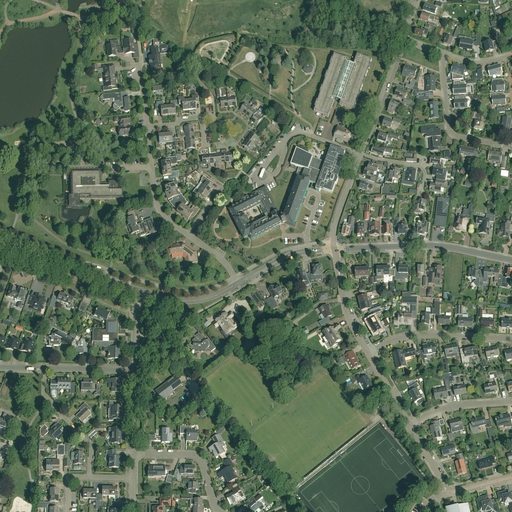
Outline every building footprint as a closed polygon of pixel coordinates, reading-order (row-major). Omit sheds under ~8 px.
[(391,1),(391,0),(362,0),(362,3),(365,4),(362,10),(386,18),(391,1)] [(425,4),(423,11),(434,15),(437,9),(425,4)] [(510,11),(496,18),(497,21),(496,21),(498,25),(502,23),(501,21),(500,22),(499,20),(500,20),(502,20),(502,19),(511,14),(510,11)] [(435,18),(433,17),(426,14),(426,15),(422,14),(420,19),(428,22),(429,19),(434,21),(435,18)] [(426,36),(428,30),(425,29),(424,30),(421,29),(421,30),(417,29),(414,35),(422,37),(423,35),(426,36)] [(450,46),(453,39),(452,39),(453,37),(449,35),(448,37),(444,35),(443,40),(445,40),(443,44),(450,46)] [(107,57),(115,56),(115,49),(118,48),(118,40),(110,41),(110,47),(106,47),(107,57)] [(137,44),(133,45),(133,41),(129,41),(129,40),(124,41),(125,47),(123,47),(123,53),(125,53),(126,55),(130,54),(130,53),(134,53),(134,50),(138,50),(137,44)] [(461,41),(459,49),(472,51),(473,43),(461,41)] [(491,42),(489,42),(489,41),(484,42),(486,52),(493,51),(491,42)] [(151,70),(153,70),(154,71),(155,71),(155,72),(156,72),(156,71),(157,71),(158,70),(158,69),(160,69),(160,65),(160,60),(159,60),(158,53),(160,53),(159,47),(151,48),(152,56),(148,57),(149,62),(150,62),(151,70)] [(361,83),(362,81),(362,80),(363,78),(364,78),(365,78),(368,70),(367,70),(366,69),(367,67),(367,66),(368,64),(369,64),(370,64),(372,60),(362,56),(363,55),(358,53),(355,62),(353,65),(347,63),(348,59),(334,54),(333,59),(332,59),(333,59),(334,59),(333,62),(332,65),(331,65),(330,64),(330,65),(328,73),(327,73),(328,73),(329,73),(328,76),(327,79),(326,79),(325,79),(323,87),(322,87),(323,87),(324,88),(323,90),(323,91),(322,93),(321,93),(320,93),(318,101),(317,101),(318,101),(319,102),(318,104),(318,105),(317,107),(316,107),(315,107),(314,111),(323,115),(323,116),(328,118),(334,99),(341,101),(339,105),(352,109),(353,106),(354,106),(355,107),(355,106),(358,98),(357,98),(356,98),(357,95),(358,92),(359,92),(360,92),(363,84),(362,84),(361,83)] [(464,68),(453,65),(451,73),(452,73),(452,80),(463,79),(462,76),(464,68)] [(500,65),(488,69),(490,76),(496,75),(496,76),(501,76),(501,73),(502,73),(500,65)] [(115,87),(114,74),(113,66),(103,67),(104,76),(105,75),(106,87),(103,88),(103,92),(112,91),(112,87),(115,87)] [(416,70),(411,68),(405,66),(402,75),(406,77),(407,74),(408,75),(414,77),(416,70)] [(302,81),(304,73),(301,72),(300,74),(297,73),(295,79),(302,81)] [(434,77),(430,77),(430,75),(427,75),(427,77),(426,77),(426,92),(435,92),(434,77)] [(412,90),(416,81),(412,79),(410,85),(406,84),(405,87),(412,90)] [(492,83),(492,92),(504,91),(504,83),(503,83),(502,79),(492,80),(492,83)] [(416,81),(412,90),(416,91),(416,98),(429,97),(425,98),(425,92),(419,92),(419,90),(418,88),(414,87),(416,81)] [(460,82),(453,82),(454,87),(453,87),(453,95),(465,94),(465,83),(460,83),(460,82)] [(395,95),(398,96),(398,98),(400,98),(400,97),(404,99),(407,92),(397,89),(395,95)] [(504,97),(503,93),(490,94),(490,98),(493,98),(494,106),(505,105),(505,97),(504,97)] [(114,102),(115,103),(113,105),(113,106),(113,107),(113,108),(113,109),(114,110),(115,110),(116,110),(117,110),(118,110),(119,109),(120,107),(121,108),(124,107),(125,108),(122,110),(125,112),(129,112),(128,98),(121,99),(121,94),(115,95),(115,94),(102,95),(103,101),(114,99),(114,102)] [(227,94),(228,98),(229,107),(236,106),(235,97),(230,98),(230,94),(227,94)] [(192,101),(188,101),(189,110),(195,109),(195,105),(195,103),(198,103),(197,95),(191,96),(192,101)] [(454,101),(454,109),(466,108),(465,96),(454,97),(455,101),(454,101)] [(189,110),(188,101),(184,101),(183,97),(178,97),(178,105),(181,105),(181,107),(182,107),(182,111),(189,110)] [(229,107),(228,98),(220,99),(220,100),(218,101),(218,105),(221,105),(221,108),(229,107)] [(171,106),(167,107),(168,115),(175,114),(174,109),(177,109),(176,101),(170,102),(171,106)] [(168,115),(167,107),(163,107),(163,102),(156,103),(157,110),(160,109),(161,116),(168,115)] [(406,106),(405,105),(405,104),(400,102),(399,105),(391,102),(389,108),(397,111),(399,108),(405,110),(406,106)] [(246,115),(251,108),(245,103),(244,105),(242,103),(240,107),(242,108),(240,110),(246,115)] [(430,119),(438,118),(437,103),(429,103),(430,119)] [(254,105),(251,108),(246,115),(252,119),(257,112),(253,109),(256,106),(254,105)] [(257,112),(252,119),(251,121),(257,126),(262,119),(258,116),(260,112),(258,111),(257,112)] [(484,123),(481,123),(482,116),(477,115),(476,122),(475,122),(474,129),(482,131),(484,123)] [(118,128),(119,136),(130,135),(129,127),(127,127),(126,124),(131,123),(130,117),(118,118),(119,124),(120,124),(120,128),(118,128)] [(396,126),(397,123),(400,124),(402,121),(394,118),(392,122),(385,119),(382,126),(390,129),(391,125),(396,126)] [(501,130),(509,132),(511,120),(503,119),(501,130)] [(184,127),(185,134),(193,133),(192,126),(190,126),(189,124),(185,124),(185,127),(184,127)] [(347,143),(352,132),(337,127),(333,138),(347,143)] [(439,131),(436,131),(435,131),(435,130),(429,131),(429,127),(421,128),(422,135),(425,135),(425,138),(433,138),(433,142),(432,142),(433,148),(434,147),(434,150),(437,150),(437,147),(439,147),(438,137),(440,137),(439,133),(438,133),(438,132),(439,131)] [(389,132),(387,136),(380,133),(377,140),(385,143),(386,140),(391,142),(392,138),(397,140),(398,139),(399,136),(389,132)] [(193,133),(185,134),(180,135),(181,137),(185,137),(185,142),(194,141),(193,133)] [(252,133),(247,139),(254,144),(258,147),(259,145),(256,142),(259,138),(252,133)] [(166,143),(164,134),(158,135),(159,141),(155,142),(156,149),(161,148),(161,146),(159,146),(159,144),(166,143)] [(172,140),(171,134),(164,134),(166,143),(166,146),(172,146),(172,147),(176,147),(175,139),(172,140)] [(250,150),(254,144),(247,139),(243,145),(245,147),(244,149),(247,151),(248,149),(250,150)] [(195,148),(194,141),(185,142),(186,150),(188,149),(188,152),(192,151),(192,149),(195,148)] [(282,225),(284,224),(294,227),(295,223),(294,222),(309,182),(314,184),(313,185),(317,187),(317,188),(332,193),(335,184),(336,185),(338,179),(337,179),(344,160),(343,160),(345,152),(331,147),(325,165),(312,161),(313,159),(312,157),(311,156),(296,148),(290,164),(299,168),(296,174),(288,196),(281,215),(280,216),(278,212),(277,209),(273,201),(266,187),(252,194),(253,196),(249,199),(248,197),(247,197),(242,199),(241,201),(242,202),(229,209),(244,239),(249,236),(251,240),(282,224),(282,225)] [(385,151),(380,149),(373,147),(371,153),(383,157),(385,151)] [(473,157),(474,151),(474,150),(460,147),(459,155),(473,157)] [(225,162),(224,150),(221,150),(222,154),(217,154),(218,163),(225,162)] [(227,150),(224,150),(225,162),(233,161),(232,153),(227,153),(227,150)] [(505,169),(507,158),(501,157),(502,154),(490,152),(488,160),(500,162),(500,164),(502,164),(501,168),(505,169)] [(177,164),(176,162),(180,161),(182,159),(181,156),(185,156),(185,154),(177,155),(176,157),(166,158),(166,162),(161,162),(162,169),(170,168),(170,165),(177,164)] [(218,163),(217,154),(210,155),(211,164),(215,163),(216,168),(219,167),(218,163)] [(211,164),(210,155),(202,156),(203,165),(208,164),(208,169),(211,168),(211,164)] [(436,165),(436,169),(435,169),(442,170),(443,164),(440,164),(441,158),(430,156),(429,160),(430,161),(429,164),(436,165)] [(381,170),(383,165),(378,163),(377,166),(369,163),(367,169),(367,170),(375,172),(375,173),(380,174),(381,170)] [(396,168),(394,168),(391,167),(390,175),(387,175),(386,182),(392,183),(392,179),(398,180),(399,169),(396,169),(396,168)] [(178,171),(175,172),(171,172),(170,168),(162,169),(163,176),(168,176),(168,179),(175,178),(178,178),(178,175),(179,174),(178,172),(178,171)] [(444,170),(442,170),(435,169),(436,169),(433,168),(432,175),(439,177),(438,180),(445,181),(446,176),(443,175),(444,170)] [(363,175),(367,177),(366,180),(374,183),(376,177),(378,178),(380,174),(375,173),(375,172),(367,170),(367,169),(365,169),(363,175)] [(403,174),(402,180),(401,184),(404,184),(405,181),(409,182),(409,183),(414,183),(415,178),(414,178),(415,174),(412,173),(413,170),(409,170),(409,173),(406,172),(406,174),(403,174)] [(80,198),(122,198),(122,190),(117,190),(117,189),(118,189),(117,182),(118,182),(118,181),(108,181),(108,182),(108,184),(99,184),(99,182),(100,182),(100,172),(79,173),(79,171),(71,171),(71,176),(72,196),(68,195),(68,208),(81,208),(80,198)] [(204,185),(202,188),(208,193),(212,188),(207,184),(209,181),(203,176),(201,179),(202,180),(200,183),(204,185)] [(178,185),(175,178),(168,179),(171,185),(165,188),(167,193),(176,190),(175,186),(178,185)] [(444,188),(445,182),(436,180),(435,185),(431,184),(429,191),(440,193),(441,188),(444,188)] [(371,189),(372,186),(361,182),(359,188),(366,191),(367,188),(371,189)] [(204,199),(208,193),(202,188),(199,191),(196,188),(192,194),(198,199),(200,196),(204,199)] [(180,195),(179,196),(176,190),(167,193),(165,194),(168,200),(174,198),(176,203),(182,198),(180,195)] [(183,198),(182,198),(176,203),(180,206),(177,211),(182,215),(187,209),(184,206),(187,202),(185,201),(185,200),(183,198)] [(446,227),(450,199),(438,198),(434,226),(446,227)] [(425,207),(426,201),(420,200),(419,203),(418,203),(418,206),(415,205),(414,213),(420,213),(420,210),(424,211),(424,207),(425,207)] [(468,215),(472,215),(473,206),(469,205),(468,210),(464,210),(463,216),(459,215),(458,218),(459,219),(458,224),(457,223),(457,225),(455,224),(454,228),(456,228),(455,229),(465,231),(468,215)] [(190,211),(187,209),(182,215),(188,220),(191,215),(194,217),(199,210),(196,207),(195,208),(193,207),(190,211)] [(139,232),(136,225),(134,217),(136,216),(135,211),(127,214),(129,218),(126,219),(131,234),(139,232)] [(356,218),(357,211),(353,211),(352,218),(349,217),(347,224),(344,223),(342,235),(348,236),(350,226),(353,226),(355,218),(356,218)] [(494,222),(495,216),(487,215),(487,219),(477,218),(476,224),(482,224),(481,229),(480,229),(479,234),(486,235),(487,225),(489,225),(489,222),(494,222)] [(156,233),(152,221),(152,219),(147,223),(147,224),(146,224),(145,221),(141,223),(136,225),(139,232),(141,237),(146,235),(147,236),(156,233)] [(398,234),(406,234),(409,234),(409,229),(406,229),(405,222),(402,222),(402,226),(399,226),(399,229),(398,229),(398,234)] [(427,234),(429,222),(424,222),(424,225),(419,224),(419,228),(418,227),(418,230),(416,230),(415,234),(417,235),(419,236),(420,235),(424,235),(425,233),(427,234)] [(356,235),(357,235),(357,236),(360,236),(360,235),(364,235),(364,232),(366,232),(366,229),(364,229),(364,224),(356,224),(356,235)] [(380,228),(380,224),(372,224),(372,235),(375,235),(376,236),(377,236),(378,235),(379,235),(379,228),(380,228)] [(509,237),(509,225),(502,225),(501,231),(497,231),(497,236),(501,236),(501,237),(509,237)] [(182,257),(185,245),(181,245),(181,244),(173,245),(173,246),(170,247),(171,250),(166,251),(167,256),(171,256),(172,259),(175,258),(175,260),(182,259),(181,257),(182,257)] [(196,253),(185,245),(182,257),(185,259),(186,265),(188,264),(189,266),(193,265),(193,264),(197,263),(196,253)] [(429,269),(428,284),(435,284),(436,279),(440,280),(441,267),(439,267),(439,266),(436,265),(435,266),(433,266),(433,269),(429,269)] [(313,267),(314,275),(311,275),(311,279),(312,281),(322,279),(321,266),(313,267)] [(395,272),(395,281),(402,281),(402,278),(408,278),(408,266),(399,266),(399,272),(395,272)] [(383,268),(384,280),(390,280),(390,283),(393,283),(393,277),(390,277),(389,267),(383,268)] [(479,282),(480,274),(480,273),(477,272),(477,269),(472,269),(469,269),(468,278),(472,278),(471,279),(476,279),(476,281),(473,283),(476,287),(479,287),(479,282)] [(491,277),(492,269),(485,269),(484,274),(480,274),(479,282),(487,283),(487,277),(491,277)] [(499,270),(492,269),(491,277),(495,278),(494,282),(497,283),(497,285),(499,285),(502,279),(502,276),(498,276),(499,270)] [(300,283),(304,282),(305,286),(306,286),(312,284),(310,280),(310,279),(308,280),(306,273),(304,274),(303,271),(300,272),(299,271),(298,271),(297,271),(296,272),(296,273),(296,274),(300,283)] [(25,300),(23,299),(26,291),(11,286),(7,297),(15,300),(15,301),(17,302),(18,301),(24,303),(25,300)] [(278,296),(282,294),(281,292),(281,291),(279,286),(275,289),(274,287),(269,290),(273,297),(265,301),(272,310),(275,309),(273,304),(276,303),(274,299),(279,296),(278,296)] [(66,295),(66,294),(66,293),(65,293),(65,292),(64,292),(63,293),(63,294),(60,293),(57,298),(57,300),(66,304),(65,305),(68,307),(67,307),(67,308),(68,309),(69,309),(73,308),(71,303),(73,298),(66,295)] [(30,309),(40,312),(41,309),(42,310),(45,301),(44,301),(45,298),(36,295),(35,298),(31,296),(28,305),(31,306),(30,309)] [(417,316),(417,300),(419,300),(418,297),(420,297),(420,296),(417,295),(411,295),(411,297),(402,297),(402,304),(408,304),(408,306),(411,306),(411,315),(398,314),(398,318),(394,318),(394,326),(399,325),(398,324),(411,324),(412,316),(417,316)] [(53,309),(57,300),(57,298),(52,296),(49,307),(53,309)] [(370,298),(368,298),(367,299),(367,296),(358,298),(360,304),(371,302),(370,298)] [(440,303),(440,301),(443,301),(443,299),(440,299),(435,299),(435,303),(434,303),(434,315),(437,315),(439,314),(440,303)] [(84,312),(87,304),(82,302),(78,309),(84,312)] [(370,309),(368,302),(371,302),(360,304),(361,311),(370,309)] [(318,304),(309,310),(311,313),(320,308),(318,304)] [(325,319),(332,315),(328,309),(329,309),(326,305),(319,309),(325,319)] [(472,327),(472,319),(462,318),(462,316),(463,316),(463,307),(455,306),(455,315),(459,315),(458,326),(472,327)] [(106,321),(109,314),(109,312),(97,307),(93,316),(106,321)] [(384,310),(384,308),(372,312),(374,317),(381,314),(380,311),(384,310)] [(429,315),(434,315),(434,309),(431,309),(431,313),(426,313),(426,314),(422,314),(421,324),(429,325),(429,315)] [(236,323),(235,324),(231,319),(232,318),(229,315),(228,316),(226,313),(216,321),(217,322),(213,325),(216,328),(219,325),(225,332),(228,335),(239,326),(236,323)] [(450,326),(450,317),(451,314),(446,313),(446,316),(439,316),(439,314),(437,315),(437,316),(439,316),(438,325),(450,326)] [(117,321),(113,321),(113,316),(109,314),(106,321),(106,330),(94,330),(94,335),(96,335),(95,341),(117,342),(117,321)] [(481,327),(493,327),(494,319),(492,319),(493,315),(487,315),(487,319),(482,318),(481,327)] [(370,328),(378,324),(376,320),(374,317),(367,322),(370,328)] [(511,328),(511,319),(505,319),(503,319),(502,328),(511,328)] [(380,333),(385,331),(381,323),(381,322),(378,324),(370,328),(374,334),(379,331),(380,333)] [(341,341),(336,332),(341,328),(338,325),(334,328),(334,327),(323,333),(326,338),(323,339),(326,344),(328,343),(331,348),(332,347),(333,348),(337,346),(336,345),(337,344),(337,343),(341,341)] [(78,348),(78,341),(59,332),(61,329),(55,326),(54,329),(56,330),(54,335),(55,335),(54,337),(51,337),(51,341),(49,341),(48,347),(50,347),(52,348),(53,346),(59,346),(61,344),(66,346),(66,345),(76,350),(76,354),(84,354),(84,348),(78,348)] [(208,339),(207,341),(206,341),(200,334),(192,341),(195,345),(190,349),(193,352),(203,352),(211,352),(216,348),(208,339)] [(9,340),(5,349),(13,351),(14,348),(17,350),(20,340),(14,338),(13,341),(9,340)] [(23,341),(20,350),(27,353),(28,350),(32,351),(35,342),(28,340),(27,343),(23,341)] [(113,342),(101,342),(94,342),(94,347),(101,347),(109,347),(108,359),(119,359),(120,348),(113,347),(113,342)] [(434,344),(427,345),(427,344),(422,345),(423,350),(419,351),(419,352),(420,354),(421,359),(422,359),(427,358),(426,355),(436,353),(434,344)] [(444,347),(446,355),(446,358),(458,356),(456,345),(444,347)] [(254,352),(249,346),(242,353),(246,358),(254,352)] [(476,346),(472,347),(464,349),(465,354),(461,355),(462,364),(469,363),(469,361),(469,358),(473,358),(473,356),(477,356),(476,346)] [(487,358),(498,355),(497,348),(485,350),(487,358)] [(404,358),(416,355),(420,354),(419,352),(415,353),(414,349),(403,352),(402,350),(393,353),(397,369),(406,366),(404,358)] [(352,370),(359,366),(356,359),(357,359),(352,352),(340,359),(342,364),(347,361),(352,370)] [(329,366),(335,363),(332,358),(326,361),(329,366)] [(368,388),(372,386),(367,376),(362,379),(360,375),(352,380),(354,384),(357,382),(359,384),(360,383),(365,390),(368,388)] [(172,391),(181,384),(175,377),(155,392),(162,400),(173,392),(172,391)] [(448,397),(447,391),(451,390),(450,385),(448,378),(444,379),(446,388),(437,389),(438,390),(434,391),(435,399),(448,397)] [(50,395),(50,396),(51,396),(52,397),(53,397),(54,397),(55,397),(56,397),(56,396),(57,396),(57,395),(57,389),(65,389),(65,390),(66,391),(67,391),(68,391),(68,390),(69,389),(69,393),(74,393),(74,386),(69,385),(70,379),(57,379),(57,382),(50,382),(50,395)] [(92,384),(94,384),(94,379),(83,379),(83,384),(81,384),(81,390),(92,390),(92,384)] [(108,380),(108,386),(111,386),(111,392),(118,392),(118,395),(121,395),(122,386),(119,386),(119,380),(108,380)] [(485,394),(497,391),(495,380),(494,380),(495,383),(484,386),(483,383),(485,394)] [(414,403),(423,398),(417,388),(419,387),(417,383),(409,387),(411,391),(408,392),(414,403)] [(455,396),(466,393),(464,383),(464,386),(454,388),(453,385),(455,396)] [(90,414),(90,413),(88,412),(91,409),(85,403),(79,408),(82,411),(76,416),(81,422),(90,414)] [(112,414),(112,419),(120,419),(120,410),(118,409),(118,406),(111,406),(111,414),(112,414)] [(4,413),(2,419),(0,423),(0,428),(5,430),(6,426),(9,427),(10,422),(8,421),(8,420),(5,419),(6,414),(4,413)] [(511,425),(511,424),(509,415),(495,418),(498,427),(505,425),(505,427),(511,427),(511,425)] [(490,420),(486,421),(484,417),(471,420),(472,425),(470,425),(472,430),(472,431),(473,432),(475,433),(476,432),(477,431),(478,430),(478,429),(478,428),(477,427),(486,424),(487,428),(492,427),(490,420)] [(451,430),(462,427),(460,419),(449,422),(451,430)] [(433,439),(436,438),(437,442),(443,440),(442,437),(441,437),(438,425),(439,425),(438,421),(431,423),(432,426),(430,427),(433,439)] [(49,433),(55,439),(64,430),(58,424),(49,433)] [(197,442),(197,431),(191,431),(191,427),(180,427),(180,434),(186,434),(186,442),(197,442)] [(120,428),(108,428),(108,432),(111,432),(111,443),(120,443),(120,428)] [(172,442),(172,440),(172,435),(169,435),(169,430),(162,430),(162,437),(155,437),(155,435),(149,435),(149,441),(162,441),(162,443),(169,443),(169,442),(172,442)] [(224,442),(223,440),(220,435),(213,439),(216,446),(210,450),(211,453),(213,452),(216,458),(221,455),(220,453),(223,451),(221,448),(224,446),(222,443),(224,442)] [(52,450),(57,451),(56,456),(64,456),(64,446),(57,446),(52,445),(52,450)] [(443,456),(456,453),(454,445),(441,449),(443,456)] [(109,467),(118,468),(118,461),(120,461),(120,457),(115,457),(115,451),(109,450),(109,467)] [(82,452),(76,452),(74,452),(71,452),(71,458),(74,458),(74,464),(81,464),(82,452)] [(464,460),(464,457),(457,459),(458,461),(456,462),(459,475),(466,473),(463,460),(464,460)] [(492,464),(495,463),(493,457),(490,458),(490,459),(478,462),(480,469),(492,466),(492,464)] [(228,483),(237,479),(232,468),(234,467),(230,459),(224,462),(227,469),(218,474),(220,478),(224,476),(228,483)] [(51,463),(46,463),(45,472),(51,472),(51,470),(58,470),(58,461),(51,460),(51,463)] [(166,477),(166,471),(170,470),(171,467),(166,467),(149,467),(148,478),(154,478),(154,476),(166,477)] [(181,476),(187,476),(188,476),(188,474),(194,475),(194,467),(185,467),(185,469),(181,469),(181,476)] [(173,479),(176,469),(174,476),(168,475),(166,483),(172,485),(173,479)] [(195,480),(183,480),(178,479),(178,483),(183,483),(183,484),(189,484),(189,493),(196,494),(196,490),(198,490),(198,484),(195,483),(195,480)] [(50,489),(50,496),(58,496),(58,489),(55,489),(55,486),(48,486),(48,489),(50,489)] [(108,496),(108,487),(102,487),(102,494),(99,494),(99,501),(102,501),(102,496),(108,496)] [(115,487),(108,487),(108,496),(115,496),(115,498),(118,498),(118,491),(115,491),(115,487)] [(244,497),(241,492),(240,492),(238,487),(232,490),(234,494),(227,498),(230,505),(241,499),(241,498),(244,497)] [(89,498),(89,490),(83,490),(83,494),(80,494),(80,501),(83,501),(83,498),(89,498)] [(99,501),(99,494),(96,494),(96,490),(89,490),(89,498),(96,498),(96,501),(99,501)] [(505,492),(498,493),(500,501),(503,500),(505,504),(509,503),(510,507),(511,506),(511,498),(511,499),(511,494),(506,495),(505,492)] [(58,502),(58,496),(50,496),(50,502),(47,502),(38,502),(38,505),(46,505),(55,505),(55,502),(58,502)] [(253,497),(252,498),(247,503),(251,508),(250,509),(252,511),(255,511),(259,509),(261,511),(265,508),(262,505),(264,503),(261,500),(262,499),(260,496),(255,500),(253,497)] [(487,496),(479,498),(479,500),(477,500),(480,511),(484,510),(484,511),(486,511),(488,511),(497,511),(496,505),(491,506),(490,501),(488,502),(487,496)] [(171,505),(171,500),(161,499),(160,507),(153,507),(152,511),(163,511),(164,505),(171,505)] [(195,500),(195,503),(191,503),(191,508),(195,508),(203,508),(203,500),(195,500)]
